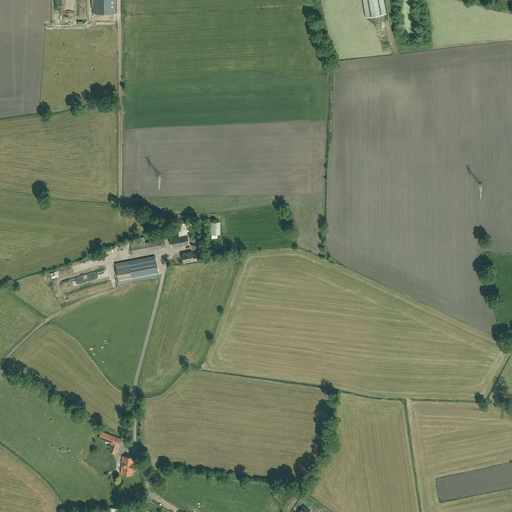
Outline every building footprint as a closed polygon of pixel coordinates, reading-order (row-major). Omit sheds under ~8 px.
[(116,13),(115,0),(93,0),(93,13),(116,13)] [(385,14),(383,0),(362,0),(366,17),(385,14)] [(379,41),(383,41),(382,33),(386,32),(386,22),(381,23),(382,26),(378,27),(379,41)] [(210,234),(212,234),(212,238),(217,238),(217,234),(220,234),(220,222),(209,222),(210,234)] [(166,234),(167,226),(161,227),(162,229),(153,231),(155,239),(164,237),(163,234),(166,234)] [(172,249),(190,245),(187,233),(169,237),(172,249)] [(164,239),(145,242),(144,236),(130,239),(133,255),(166,248),(164,239)] [(193,261),(200,260),(199,252),(192,254),(192,252),(182,254),(184,262),(193,260),(193,261)] [(119,284),(132,281),(159,276),(155,256),(115,264),(119,284)] [(75,279),(77,286),(98,281),(97,276),(93,277),(92,270),(90,270),(91,275),(75,279)] [(109,451),(116,454),(122,439),(101,431),(99,438),(112,443),(109,451)] [(133,475),(134,464),(135,458),(123,456),(121,474),(133,475)]
